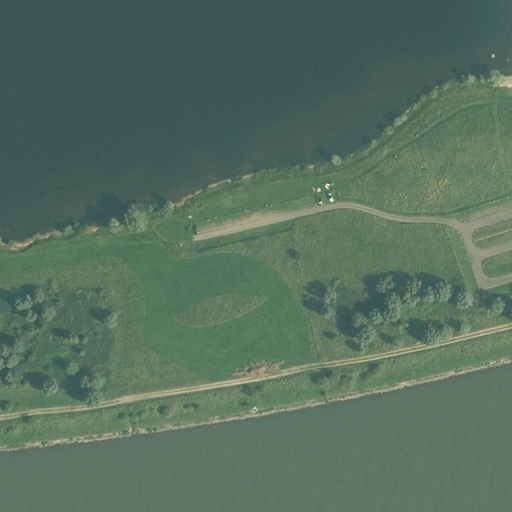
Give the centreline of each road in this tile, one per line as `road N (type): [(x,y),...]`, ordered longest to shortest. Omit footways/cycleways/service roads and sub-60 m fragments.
road 1 (track): [(511,324),(320,366),(0,417)]
road 2 (unclassified): [(193,239),(342,205),(452,223),(462,228),(471,258),(511,245)]
